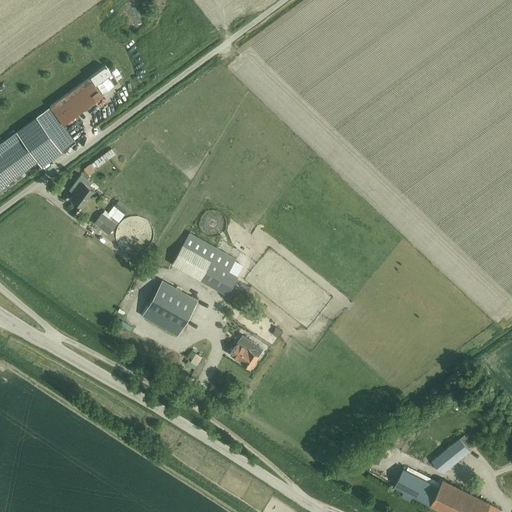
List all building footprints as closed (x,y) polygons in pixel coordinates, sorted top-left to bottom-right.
[(105,65),(90,76),(95,83),(110,72),(105,65)] [(103,95),(89,77),(49,106),(63,124),(103,95)] [(0,188),(37,161),(41,166),(75,142),(49,107),(4,140),(9,146),(0,153),(0,188)] [(111,148),(105,152),(109,158),(115,153),(111,148)] [(89,163),(83,168),(88,175),(94,171),(89,163)] [(74,193),(70,198),(82,207),(94,190),(88,186),(91,182),(80,174),(69,189),(74,193)] [(118,200),(114,205),(124,214),(128,209),(118,200)] [(102,213),(94,223),(98,226),(108,234),(116,224),(111,220),(106,216),(102,213)] [(189,232),(171,263),(226,294),(237,275),(229,271),(236,259),(189,232)] [(197,300),(162,280),(142,315),(177,335),(197,300)] [(258,355),(262,348),(253,342),(248,349),(237,342),(229,354),(240,360),(240,361),(250,367),(258,355)] [(470,450),(468,447),(472,444),(464,434),(432,460),(440,470),(444,471),(470,450)] [(491,511),(487,510),(491,503),(443,479),(439,486),(404,468),(395,486),(404,490),(401,495),(410,500),(413,495),(446,511),(491,511)]
